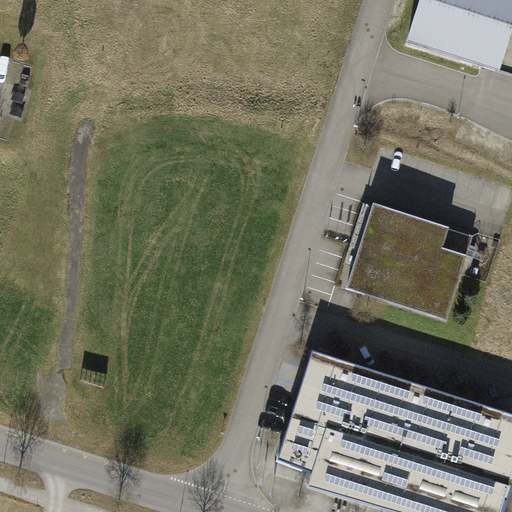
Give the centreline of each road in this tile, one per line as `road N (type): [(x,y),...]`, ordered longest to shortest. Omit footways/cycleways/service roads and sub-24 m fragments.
road 1 (residential): [(218,511),(377,0)]
road 2 (track): [(56,463),(84,127)]
road 3 (residential): [(0,445),(210,511)]
